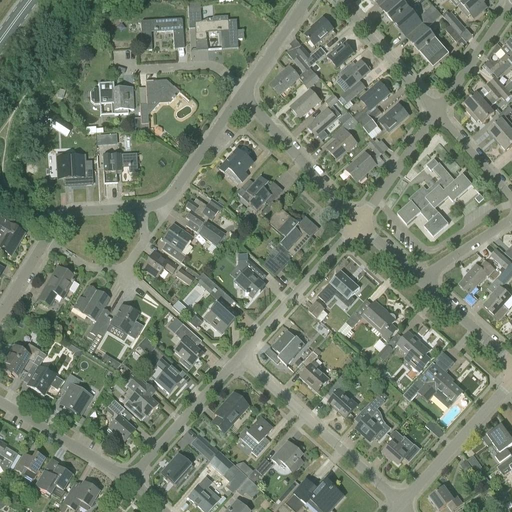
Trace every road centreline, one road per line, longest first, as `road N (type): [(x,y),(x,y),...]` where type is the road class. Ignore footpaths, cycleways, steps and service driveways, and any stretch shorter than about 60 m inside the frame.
road 1 (residential): [(399,505),(240,359)]
road 2 (residential): [(240,359),(358,223)]
road 3 (residential): [(358,223),(242,93)]
road 4 (unclassified): [(399,505),(511,383)]
road 5 (residential): [(128,480),(240,359)]
road 6 (residential): [(143,207),(143,241),(124,270),(87,267),(43,240)]
road 7 (residential): [(143,207),(171,195),(242,93)]
road 8 (residential): [(128,480),(0,402)]
road 9 (residential): [(437,110),(339,0)]
road 10 (residential): [(358,223),(437,110)]
road 11 (residential): [(242,93),(216,68),(126,70),(125,62)]
road 12 (residential): [(437,110),(511,1)]
road 13 (residential): [(511,361),(419,279)]
